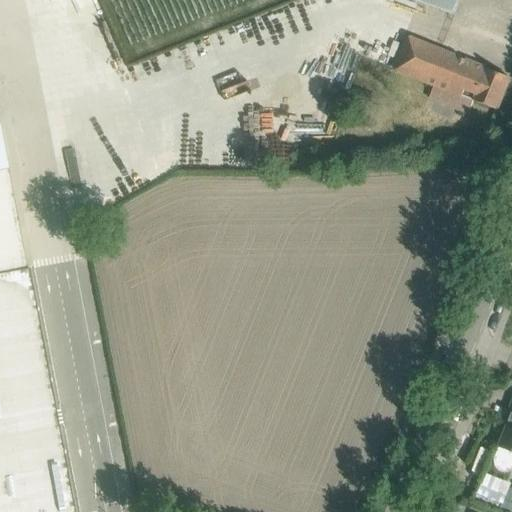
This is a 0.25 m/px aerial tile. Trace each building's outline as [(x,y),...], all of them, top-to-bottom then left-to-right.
[(411,0),(435,9),(454,16),(460,0),(411,0)] [(394,70),(434,86),(428,101),(468,116),(474,102),(497,111),(509,79),(407,38),(394,70)] [(0,511),(72,511),(27,270),(0,274),(0,511)] [(501,448),(496,459),(496,461),(496,464),(496,466),(497,466),(497,468),(498,469),(500,470),(503,471),(505,471),(507,471),(508,471),(510,470),(511,469),(511,468),(511,402),(508,414),(511,415),(499,447),(501,448)] [(477,491),(473,501),(503,511),(511,511),(511,490),(507,488),(503,501),(477,491)]
